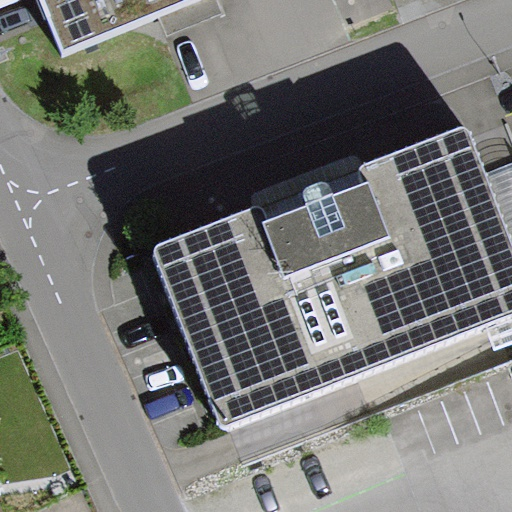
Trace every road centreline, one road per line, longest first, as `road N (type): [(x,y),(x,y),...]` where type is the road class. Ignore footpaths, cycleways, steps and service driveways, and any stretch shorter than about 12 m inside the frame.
road 1 (residential): [(17,209),(511,21)]
road 2 (residential): [(152,511),(17,209)]
